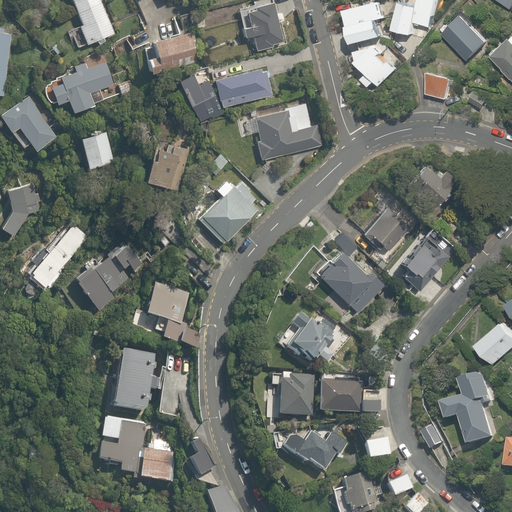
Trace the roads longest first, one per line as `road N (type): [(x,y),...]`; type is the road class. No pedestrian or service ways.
road 1 (tertiary): [(353,152),(254,246),(234,272),(218,318),(221,417),(257,511)]
road 2 (residential): [(472,511),(417,455),(404,432),(401,387),(424,336),(511,232)]
road 3 (tertiary): [(511,147),(414,128),(353,152)]
road 4 (residential): [(314,0),(353,152)]
